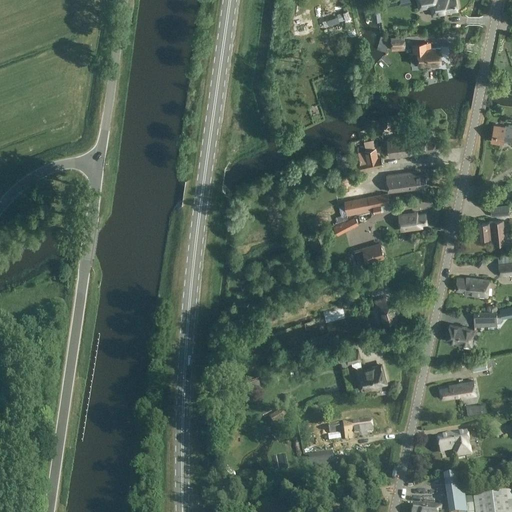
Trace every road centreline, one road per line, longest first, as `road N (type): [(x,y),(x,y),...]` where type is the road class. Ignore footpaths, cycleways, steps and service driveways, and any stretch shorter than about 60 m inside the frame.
road 1 (unclassified): [(392,511),(498,0)]
road 2 (primary): [(181,511),(186,332),(228,0)]
road 3 (unclassified): [(48,511),(98,165)]
road 4 (unclassified): [(98,165),(122,0)]
